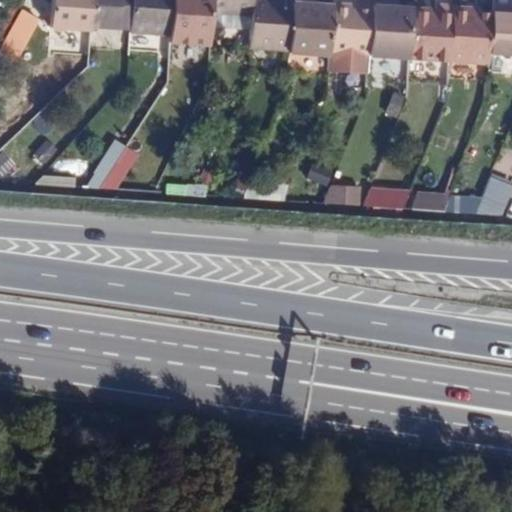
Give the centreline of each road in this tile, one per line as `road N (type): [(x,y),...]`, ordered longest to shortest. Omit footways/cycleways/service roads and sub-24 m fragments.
road 1 (trunk): [(511,347),(0,272)]
road 2 (trunk): [(511,268),(0,227)]
road 3 (trunk): [(0,324),(303,367)]
road 4 (trunk): [(303,367),(392,411),(511,433)]
road 5 (trunk): [(303,367),(511,397)]
